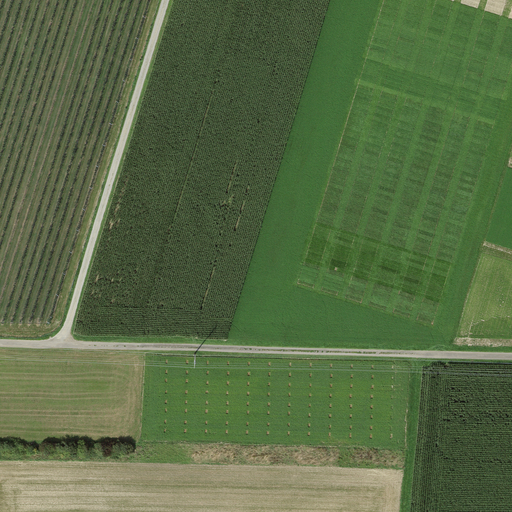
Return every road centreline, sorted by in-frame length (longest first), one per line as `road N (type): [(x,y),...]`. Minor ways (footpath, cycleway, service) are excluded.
road 1 (track): [(46,344),(511,356)]
road 2 (track): [(164,0),(66,330),(46,344),(0,343)]
